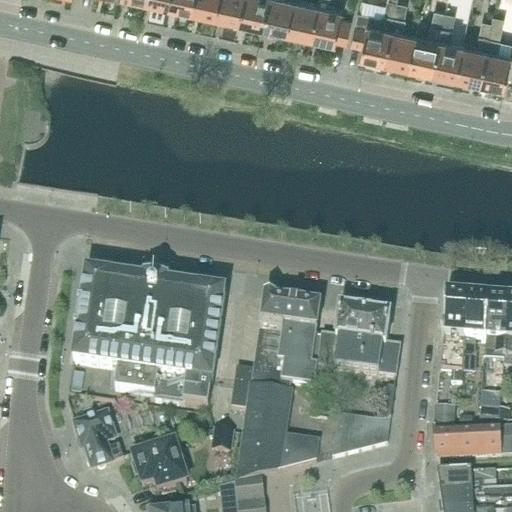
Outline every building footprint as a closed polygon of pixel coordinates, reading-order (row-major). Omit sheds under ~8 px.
[(168,0),(167,6),(191,11),(193,0),(168,0)] [(218,0),(193,0),(191,11),(215,16),(218,0)] [(218,0),(215,16),(239,21),(243,0),(218,0)] [(243,0),(239,21),(263,27),(268,0),(243,0)] [(268,0),(263,27),(286,32),(293,0),(268,0)] [(310,37),(317,5),(295,0),(293,0),(286,32),(310,37)] [(318,0),(317,5),(310,37),(335,42),(340,18),(342,10),(328,7),(329,0),(318,0)] [(384,62),(397,3),(387,1),(384,15),(382,14),(381,18),(358,12),(355,22),(367,24),(361,47),(362,48),(360,56),(384,62)] [(445,14),(447,3),(437,1),(432,25),(430,25),(427,37),(415,35),(408,67),(432,72),(445,14)] [(404,19),(407,6),(397,3),(384,62),(408,67),(415,35),(403,32),(406,19),(404,19)] [(451,30),(454,16),(445,14),(432,72),(456,77),(463,46),(463,45),(451,42),(453,30),(451,30)] [(504,19),(494,17),(492,24),(479,82),(504,88),(511,55),(498,53),(500,41),(499,40),(504,19)] [(346,44),(351,21),(340,18),(335,42),(346,44)] [(361,47),(367,24),(355,22),(351,45),(361,47)] [(479,82),(492,24),(482,22),(477,48),(463,45),(463,46),(456,77),(479,82)] [(112,279),(86,275),(82,306),(80,306),(80,310),(81,310),(80,316),(79,318),(80,318),(79,323),(78,323),(78,325),(79,325),(78,331),(77,330),(76,334),(78,335),(73,366),(86,368),(118,373),(115,394),(154,399),(153,403),(208,412),(212,387),(219,338),(227,339),(229,324),(222,323),(226,295),(199,292),(168,288),(168,285),(160,283),(152,282),(145,281),(144,284),(112,279)] [(276,302),(265,300),(254,385),(236,383),(237,378),(236,377),(230,418),(249,420),(239,486),(261,479),(317,465),(320,445),(285,439),(292,396),(291,396),(293,388),(315,391),(318,370),(322,340),(321,340),(317,339),(321,309),(304,306),(286,304),(276,302)] [(468,301),(463,301),(446,300),(446,307),(444,307),(444,312),(445,312),(444,338),(442,338),(441,342),(443,342),(441,375),(452,376),(449,405),(459,406),(461,385),(462,377),(468,301)] [(485,345),(489,303),(468,301),(462,377),(476,377),(478,354),(474,350),(475,344),(485,345)] [(503,363),(509,305),(489,303),(485,345),(485,348),(489,349),(490,341),(495,341),(494,362),(503,363)] [(343,313),(343,312),(340,312),(336,342),(322,340),(318,370),(397,382),(401,351),(387,348),(391,319),(388,319),(360,315),(343,313)] [(105,446),(115,442),(107,417),(75,427),(83,453),(85,452),(89,461),(87,464),(88,469),(91,470),(92,472),(98,471),(101,472),(105,471),(106,468),(112,466),(123,462),(119,448),(107,452),(105,446)] [(363,437),(366,420),(341,418),(338,433),(351,435),(363,437)] [(391,423),(379,421),(366,420),(363,437),(389,435),(391,423)] [(500,440),(511,439),(511,428),(499,429),(500,434),(500,440)] [(500,440),(500,434),(499,429),(457,431),(434,433),(436,461),(439,461),(463,460),(501,458),(500,440)] [(231,455),(234,434),(215,431),(211,452),(231,455)] [(347,458),(351,435),(338,433),(333,461),(339,459),(347,458)] [(360,454),(363,437),(351,435),(347,458),(352,456),(360,454)] [(389,435),(376,436),(363,437),(360,454),(367,452),(374,451),(381,449),(388,447),(389,435)] [(501,458),(511,457),(511,439),(500,440),(501,458)] [(187,485),(174,446),(133,459),(135,467),(131,468),(136,483),(140,482),(142,490),(155,486),(158,494),(187,485)] [(441,496),(463,495),(483,493),(482,483),(496,482),(495,473),(441,476),(438,476),(441,496)] [(239,507),(264,504),(261,479),(239,486),(236,487),(239,507)] [(234,487),(227,489),(226,490),(221,491),(223,509),(237,507),(239,507),(236,487),(234,487)] [(442,511),(473,511),(473,503),(511,500),(511,491),(483,493),(463,495),(441,496),(442,511)]
